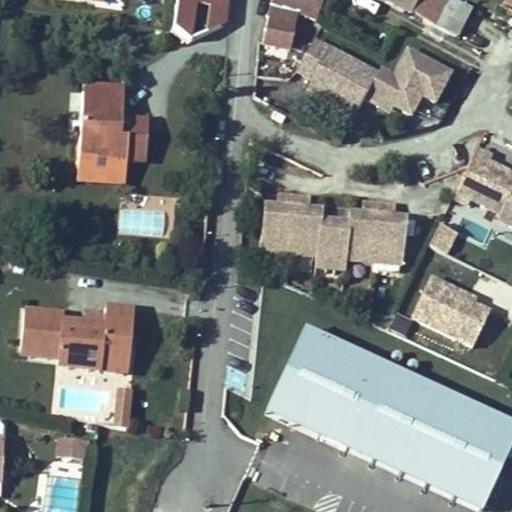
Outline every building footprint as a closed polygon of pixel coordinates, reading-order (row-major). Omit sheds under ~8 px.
[(184,40),(192,42),(221,29),(223,0),(177,0),(173,32),(184,40)] [(296,15),(316,21),(322,0),(271,0),(261,46),(287,52),(296,15)] [(463,24),(470,11),(449,0),(383,0),(426,22),(420,34),(440,46),(446,35),(433,28),(440,13),(463,24)] [(463,24),(440,13),(433,28),(456,39),(463,24)] [(377,77),(313,42),(297,74),(312,82),(307,91),(356,117),(377,77)] [(84,88),(84,94),(124,96),(125,90),(84,88)] [(80,158),(94,159),(94,165),(99,175),(108,169),(109,166),(109,161),(127,161),(147,163),(149,128),(122,126),(122,120),(124,96),(84,94),(80,158)] [(285,120),(274,113),(270,119),(281,125),(285,120)] [(149,121),(122,120),(122,126),(149,128),(149,121)] [(511,225),(511,171),(472,154),(452,199),(511,225)] [(276,208),(284,209),(285,199),(277,198),(276,208)] [(285,199),(284,209),(276,208),(264,207),(261,231),(289,245),(293,200),(285,199)] [(308,212),(299,211),(301,201),(293,200),(289,245),(316,257),(319,223),(321,213),(308,212)] [(301,201),(299,211),(308,212),(309,201),(301,201)] [(361,216),(369,217),(370,207),(362,206),(361,216)] [(370,207),(369,217),(361,216),(348,215),(345,263),(372,265),(378,208),(370,207)] [(392,220),(385,219),(386,208),(378,208),(372,265),(400,268),(405,221),(392,220)] [(386,208),(385,219),(392,220),(393,209),(386,208)] [(344,270),(345,263),(348,215),(341,214),(340,224),(332,224),(319,223),(316,257),(344,270)] [(332,224),(340,224),(341,214),(333,214),(332,224)] [(259,255),(288,258),(289,245),(261,231),(259,255)] [(288,258),(316,260),(316,257),(289,245),(288,258)] [(316,257),(316,260),(315,270),(344,273),(344,270),(316,257)] [(407,320),(468,351),(491,307),(429,275),(407,320)] [(20,357),(58,361),(57,368),(100,373),(101,366),(127,368),(133,313),(104,311),(103,322),(103,329),(84,327),(61,325),(61,317),(23,313),(20,357)] [(85,320),(84,327),(103,329),(103,322),(85,320)] [(268,423),(462,511),(483,511),(511,450),(511,428),(308,335),(268,423)] [(127,368),(101,366),(100,373),(127,375),(127,368)] [(114,429),(126,431),(131,386),(119,385),(114,429)] [(55,436),(52,459),(83,462),(85,440),(55,436)]
